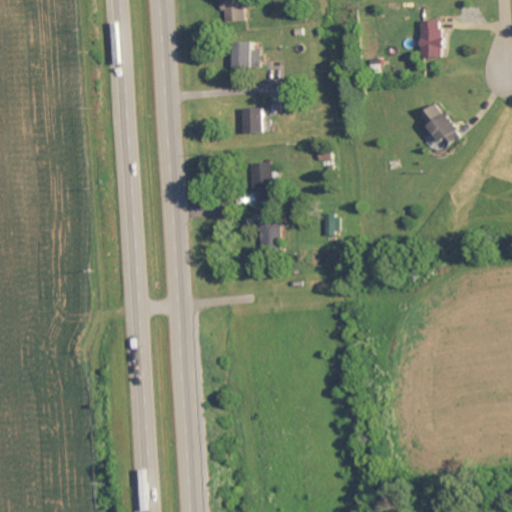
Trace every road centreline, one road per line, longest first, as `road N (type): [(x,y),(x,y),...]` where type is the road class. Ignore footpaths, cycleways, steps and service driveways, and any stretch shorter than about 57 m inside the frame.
road 1 (trunk): [(198,511),(162,0)]
road 2 (trunk): [(121,0),(156,511)]
